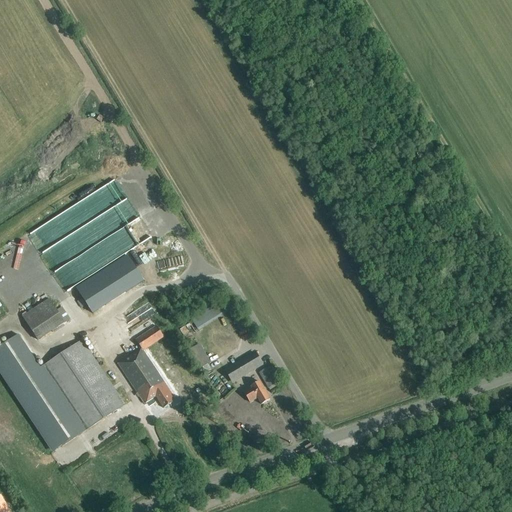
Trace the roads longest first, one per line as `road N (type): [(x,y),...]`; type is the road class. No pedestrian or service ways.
road 1 (tertiary): [(141,511),(511,375)]
road 2 (track): [(229,278),(60,0)]
road 3 (track): [(355,0),(511,263)]
road 4 (track): [(43,0),(127,139),(112,173)]
